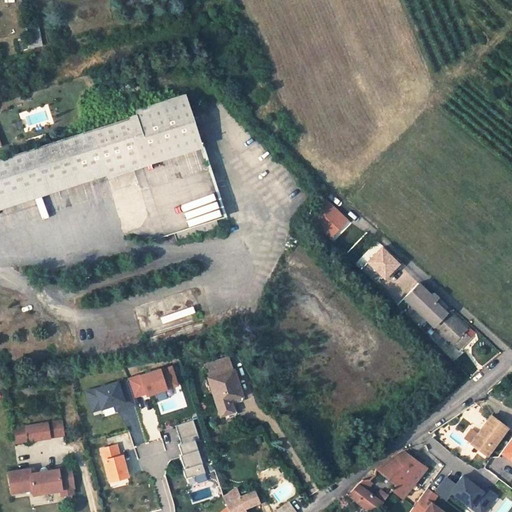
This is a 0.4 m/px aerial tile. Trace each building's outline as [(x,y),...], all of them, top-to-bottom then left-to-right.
[(38,26),(28,28),(31,47),(42,45),(38,26)] [(201,144),(186,96),(135,112),(136,115),(128,117),(0,158),(0,195),(79,171),(82,181),(141,164),(163,236),(175,233),(225,217),(226,216),(203,144),(201,144)] [(346,219),(323,199),(309,216),(330,237),(346,219)] [(177,241),(227,224),(225,217),(175,233),(177,241)] [(385,281),(401,265),(382,245),(366,262),(385,281)] [(432,326),(452,345),(453,345),(458,350),(470,338),(465,332),(467,330),(448,311),(446,312),(434,301),(437,298),(433,293),(431,296),(418,284),(397,306),(426,334),(432,326)] [(447,342),(442,348),(454,359),(460,353),(447,342)] [(230,357),(205,365),(221,415),(228,413),(233,411),(230,400),(242,396),(230,357)] [(172,364),(128,378),(135,400),(179,386),(172,364)] [(122,380),(86,390),(93,415),(129,405),(122,380)] [(243,401),(242,396),(230,400),(233,411),(228,413),(229,416),(238,413),(235,403),(243,401)] [(507,428),(488,413),(466,440),(486,456),(507,428)] [(61,419),(46,422),(49,436),(63,434),(61,419)] [(191,485),(208,480),(196,438),(199,437),(194,420),(174,426),(191,485)] [(49,436),(46,422),(12,427),(13,438),(27,436),(28,439),(49,436)] [(511,462),(511,437),(500,453),(511,462)] [(99,448),(109,484),(130,478),(120,443),(99,448)] [(396,484),(392,490),(403,498),(408,490),(411,488),(426,467),(404,451),(394,456),(376,467),(382,472),(396,484)] [(29,467),(8,469),(10,490),(31,488),(31,492),(60,489),(60,495),(71,494),(70,488),(72,488),(70,465),(62,466),(62,468),(29,472),(29,467)] [(437,475),(429,488),(434,491),(442,478),(437,475)] [(450,495),(476,511),(488,511),(499,495),(489,489),(488,491),(462,475),(457,483),(445,476),(435,493),(447,501),(450,495)] [(364,488),(368,479),(363,479),(359,484),(364,488)] [(364,488),(359,484),(348,495),(371,511),(374,511),(382,502),(378,499),(364,488)] [(245,511),(244,509),(259,502),(255,491),(240,496),(237,488),(223,496),(223,497),(227,507),(228,511),(245,511)] [(378,499),(382,502),(386,497),(382,493),(378,499)]
